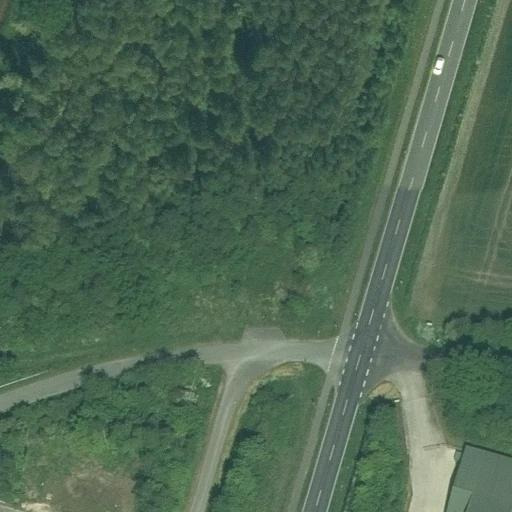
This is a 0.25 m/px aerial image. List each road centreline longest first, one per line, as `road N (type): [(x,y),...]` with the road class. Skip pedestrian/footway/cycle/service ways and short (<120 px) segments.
road 1 (tertiary): [(359,353),(464,0)]
road 2 (unclassified): [(0,402),(138,364),(359,353)]
road 3 (tertiary): [(314,511),(359,353)]
road 4 (residential): [(359,353),(511,372)]
